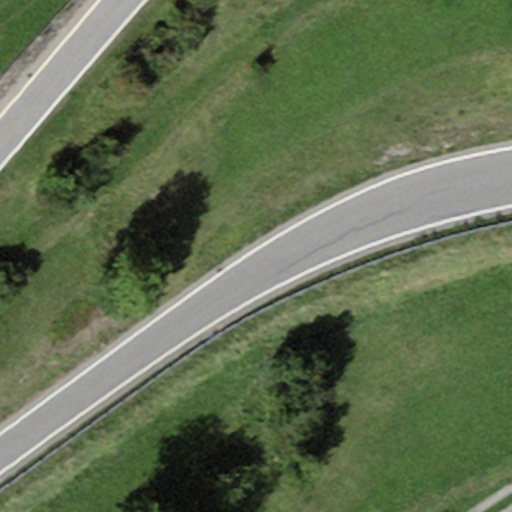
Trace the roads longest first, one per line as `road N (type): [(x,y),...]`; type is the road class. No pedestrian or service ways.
road 1 (tertiary): [(0,453),(226,293),(304,249),(386,213),(511,179)]
road 2 (tertiary): [(122,0),(0,146)]
